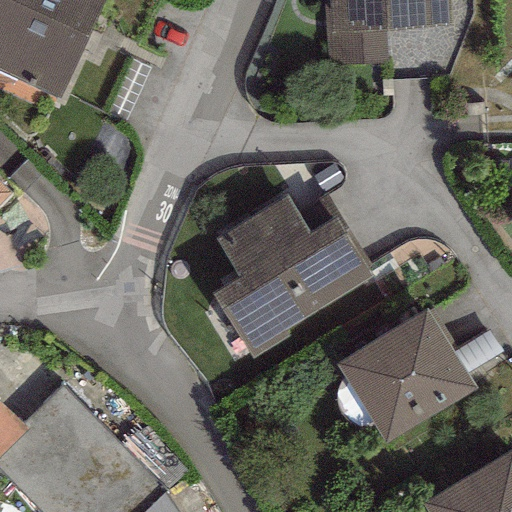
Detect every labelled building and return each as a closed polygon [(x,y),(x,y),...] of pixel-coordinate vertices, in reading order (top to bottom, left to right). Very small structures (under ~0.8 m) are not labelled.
[(106,0),(0,0),(0,83),(50,106),(106,0)] [(449,0),(325,0),(330,73),(397,69),(395,32),(451,28),(449,0)] [(0,214),(15,199),(0,185),(0,214)] [(280,206),(206,248),(233,295),(207,310),(237,362),(364,289),(324,219),(297,235),(280,206)] [(473,397),(426,314),(339,363),(385,446),(473,397)] [(19,436),(0,455),(0,486),(26,511),(163,511),(157,501),(56,400),(19,436)] [(0,455),(19,436),(0,416),(0,455)] [(511,511),(511,454),(511,455),(419,508),(421,511),(511,511)]
